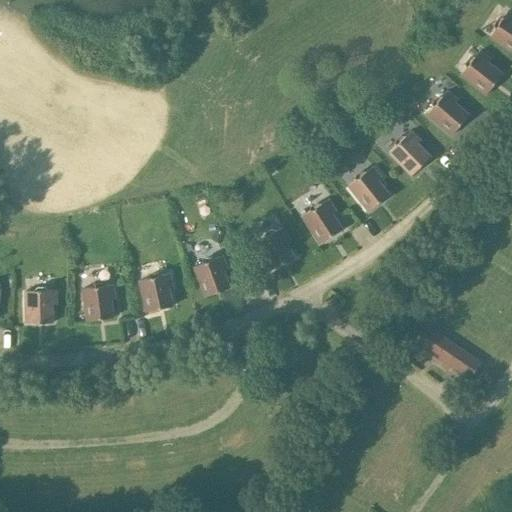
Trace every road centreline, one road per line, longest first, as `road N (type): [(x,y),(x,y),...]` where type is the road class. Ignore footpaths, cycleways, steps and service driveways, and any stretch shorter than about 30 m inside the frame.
road 1 (residential): [(0,449),(123,446),(210,428),(235,415),(248,393),(261,345),(255,321)]
road 2 (residential): [(511,113),(456,189),(401,238),(296,305)]
road 3 (residential): [(255,321),(114,360),(0,363)]
road 4 (residential): [(477,425),(296,305)]
